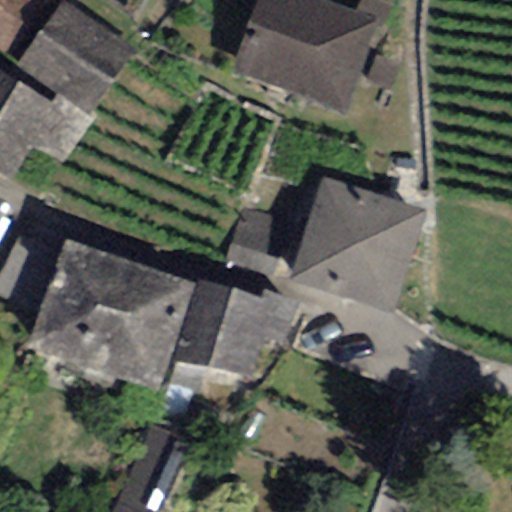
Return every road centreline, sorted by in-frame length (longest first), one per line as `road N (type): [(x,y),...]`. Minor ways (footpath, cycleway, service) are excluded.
road 1 (residential): [(444,374),(408,348),(277,285),(57,223),(0,192)]
road 2 (residential): [(391,511),(444,374)]
